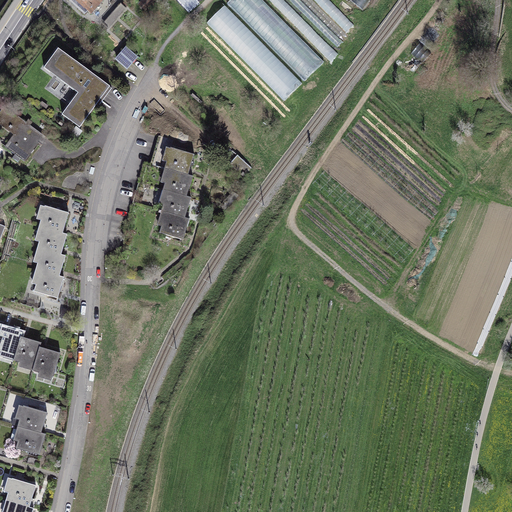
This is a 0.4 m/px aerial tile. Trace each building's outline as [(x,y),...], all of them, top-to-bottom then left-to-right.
[(104,0),(75,0),(92,15),(104,0)] [(155,0),(141,0),(138,4),(146,12),(156,0),(155,0)] [(352,5),(365,12),(371,0),(348,0),(344,9),(348,12),(352,5)] [(288,99),(294,93),(233,28),(226,34),(288,99)] [(276,40),(270,47),(300,77),(307,71),(276,40)] [(139,57),(126,47),(115,60),(127,71),(139,57)] [(110,87),(58,49),(43,69),(78,94),(62,115),(80,128),(110,87)] [(25,123),(5,108),(0,114),(0,143),(15,155),(12,159),(17,163),(20,159),(24,162),(39,143),(42,146),(47,140),(29,126),(32,123),(28,120),(25,123)] [(189,154),(166,147),(162,160),(166,160),(160,181),(165,183),(159,202),(163,203),(157,224),(161,225),(159,232),(185,240),(191,221),(184,218),(190,198),(184,196),(190,177),(183,175),(189,154)] [(244,178),(252,169),(238,156),(229,165),(244,178)] [(428,324),(474,201),(461,196),(415,319),(428,324)] [(67,215),(41,207),(38,218),(42,220),(35,241),(40,242),(33,263),(38,264),(32,283),(36,284),(35,289),(61,297),(67,278),(60,276),(66,255),(61,253),(67,233),(62,232),(67,215)] [(24,336),(1,331),(0,336),(0,355),(2,356),(1,360),(20,364),(18,370),(39,375),(37,382),(54,386),(60,357),(39,352),(40,346),(23,342),(24,336)] [(45,418),(17,410),(13,423),(18,425),(13,442),(19,443),(17,450),(42,457),(48,437),(40,435),(45,418)] [(34,489),(6,481),(3,491),(8,493),(2,511),(28,511),(27,511),(34,489)]
